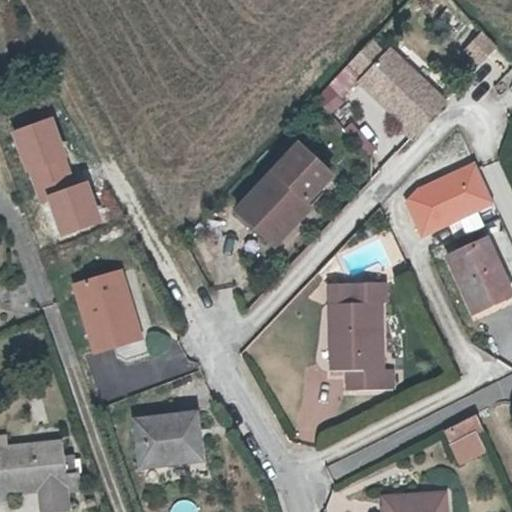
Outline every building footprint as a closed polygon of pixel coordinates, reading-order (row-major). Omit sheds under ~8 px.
[(378,41),(358,62),(372,76),(367,82),(411,123),(408,127),(419,137),(453,101),(420,70),(416,73),(394,53),(393,54),(378,41)] [(477,76),(504,48),(498,41),(470,71),(477,76)] [(416,73),(420,70),(398,49),(394,53),(416,73)] [(51,120),(17,133),(41,202),(51,199),(63,234),(99,221),(86,185),(75,188),(51,120)] [(311,206),(323,193),(336,179),(304,148),(242,214),(272,242),(308,203),(311,206)] [(470,164),(402,196),(423,241),(491,209),(470,164)] [(328,197),(323,193),(311,206),(308,203),(272,242),(279,249),(328,197)] [(511,280),(495,242),(457,258),(479,311),(511,297),(511,280)] [(128,278),(84,290),(102,354),(143,344),(134,314),(138,313),(128,278)] [(353,371),(353,390),(399,390),(401,371),(383,371),(384,304),(395,305),(395,284),(339,283),(338,371),(353,371)] [(511,308),(483,321),(504,369),(511,365),(511,308)] [(207,380),(211,378),(216,376),(213,371),(210,367),(205,369),(203,371),(205,375),(207,380)] [(198,407),(139,420),(150,463),(208,450),(198,407)] [(457,447),(487,432),(479,415),(449,430),(457,447)] [(71,487),(70,460),(69,445),(11,449),(10,437),(0,437),(0,489),(14,489),(44,488),(44,511),(60,511),(69,511),(69,495),(68,487),(71,487)] [(79,460),(70,460),(71,487),(68,487),(69,495),(85,494),(84,476),(81,476),(79,460)] [(14,489),(0,489),(0,500),(14,500),(14,489)] [(446,511),(446,496),(387,502),(387,511),(446,511)]
